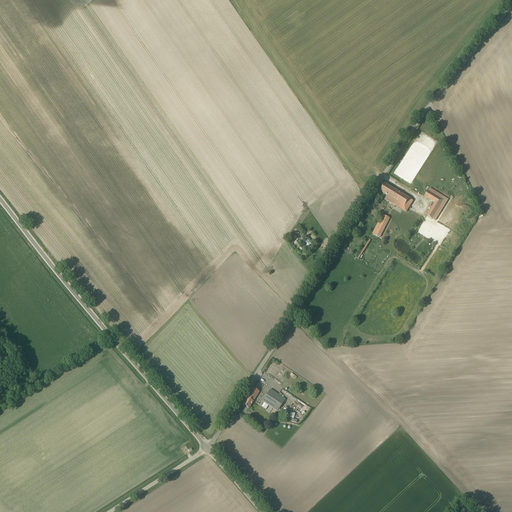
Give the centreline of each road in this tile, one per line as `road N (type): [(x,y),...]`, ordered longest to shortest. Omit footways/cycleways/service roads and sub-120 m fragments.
road 1 (unclassified): [(208,444),(429,104),(511,8)]
road 2 (unclassified): [(208,444),(0,195)]
road 3 (unclassified): [(108,511),(208,444)]
